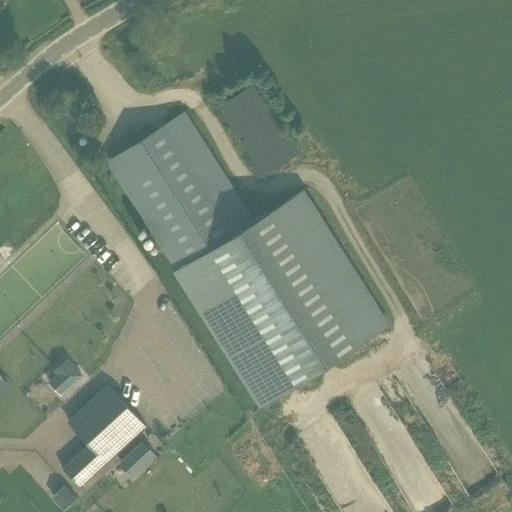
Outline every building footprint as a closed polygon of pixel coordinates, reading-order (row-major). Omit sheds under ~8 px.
[(219,108),(263,177),(300,153),(289,137),(256,84),(219,108)] [(56,109),(71,133),(89,122),(74,98),(56,109)] [(172,272),(258,408),(389,325),(303,189),(253,221),(184,114),(108,162),(177,270),(172,272)] [(48,381),(61,395),(83,376),(67,358),(53,371),(56,375),(48,381)] [(145,426),(108,384),(68,421),(106,462),(145,426)] [(133,479),(156,454),(140,440),(117,465),(133,479)] [(66,489),(56,499),(65,508),(75,498),(66,489)]
